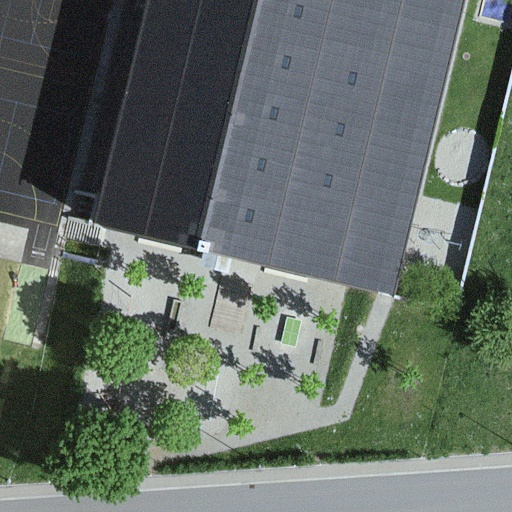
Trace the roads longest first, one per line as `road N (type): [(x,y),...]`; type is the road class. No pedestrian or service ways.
road 1 (unclassified): [(268,511),(511,493)]
road 2 (unknown): [(149,511),(188,351)]
